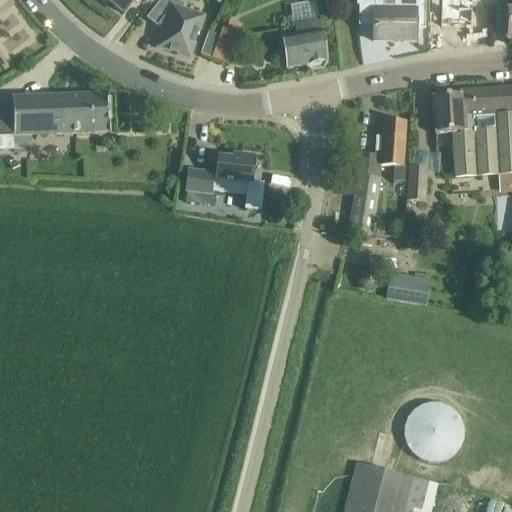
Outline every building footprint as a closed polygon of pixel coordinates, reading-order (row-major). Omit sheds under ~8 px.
[(105,0),(124,15),(136,0),(105,0)] [(161,0),(146,19),(158,28),(160,26),(165,30),(161,42),(159,49),(189,59),(203,19),(182,12),(185,4),(175,1),(174,0),(161,0)] [(356,0),(356,8),(358,8),(373,8),(373,14),(373,28),(373,42),(394,42),(415,43),(416,31),(416,23),(424,23),(424,0),(356,0)] [(294,39),(282,42),(287,71),(306,67),(306,69),(312,73),(322,71),(326,66),(322,35),(319,36),(317,22),(314,3),(290,7),(292,26),(294,39)] [(223,28),(220,37),(208,33),(200,56),(212,60),(228,66),(239,35),(223,28)] [(511,89),(459,93),(460,97),(432,99),(435,136),(452,135),(455,178),(511,174),(511,89)] [(0,111),(0,137),(14,137),(14,146),(32,145),(32,137),(110,133),(109,115),(108,95),(12,99),(12,111),(0,111)] [(384,122),(382,139),(377,138),(376,153),(381,153),(381,167),(394,167),(393,182),(405,183),(406,167),(403,167),(406,124),(384,122)] [(187,191),(186,192),(211,195),(211,192),(227,195),(246,196),(244,211),(261,213),(264,184),(251,183),(254,158),(234,156),(233,160),(219,158),(217,175),(202,174),(203,172),(189,171),(187,191)] [(410,171),(409,203),(424,203),(425,172),(410,171)] [(373,235),(381,180),(357,176),(349,232),(373,235)] [(359,275),(357,284),(362,292),(371,293),(379,288),(381,279),(375,271),(366,270),(359,275)] [(425,306),(427,295),(389,288),(387,300),(425,306)] [(404,426),(403,435),(404,445),(409,453),(415,460),(424,464),(433,466),(443,464),(451,460),(458,453),(462,445),(464,435),(462,426),(458,417),(451,411),(443,406),(433,405),(424,406),(415,411),(409,417),(404,426)] [(431,511),(438,486),(357,465),(344,511),(431,511)]
